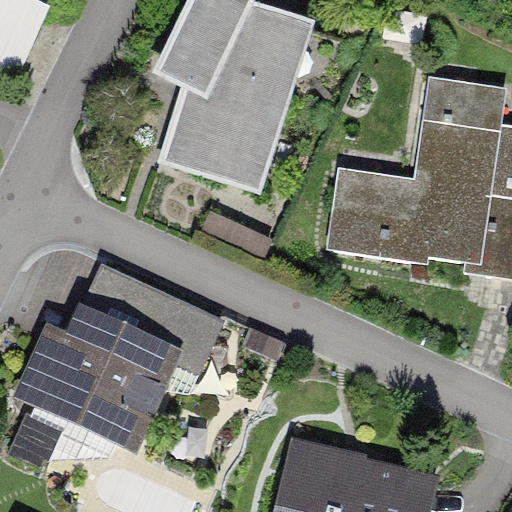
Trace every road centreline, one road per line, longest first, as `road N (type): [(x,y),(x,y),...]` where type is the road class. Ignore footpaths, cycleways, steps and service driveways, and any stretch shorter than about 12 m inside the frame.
road 1 (residential): [(28,190),(511,411)]
road 2 (residential): [(28,190),(114,0)]
